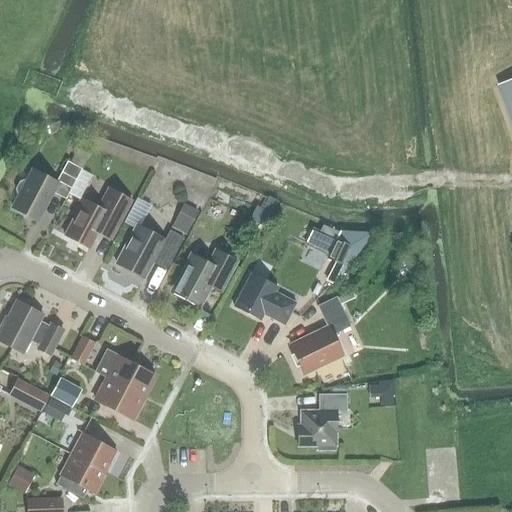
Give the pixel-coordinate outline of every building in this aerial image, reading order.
[(511,79),(498,85),(511,122),(511,79)] [(19,196),(12,209),(36,221),(51,192),(64,199),(80,169),(81,170),(82,170),(89,155),(78,149),(70,164),(66,162),(55,182),(32,170),(26,182),(24,181),(18,182),(15,189),(16,194),(19,196)] [(74,215),(64,235),(88,249),(97,233),(110,240),(131,201),(107,189),(97,208),(80,199),(72,214),(74,215)] [(261,195),(249,220),(262,226),(274,202),(261,195)] [(170,228),(184,235),(196,210),(182,203),(170,228)] [(135,226),(115,263),(144,278),(152,263),(166,270),(182,238),(169,231),(163,241),(135,226)] [(349,246),(335,240),(339,233),(322,226),(319,232),(311,228),(304,244),(327,255),(326,258),(351,270),(364,241),(353,236),(349,246)] [(192,255),(172,293),(196,307),(208,285),(220,292),(236,262),(214,250),(207,263),(192,255)] [(263,315),(284,326),(296,303),(275,293),(277,288),(250,274),(233,306),(260,320),(263,315)] [(340,355),(330,335),(348,326),(335,298),(317,306),(328,329),(290,347),(303,373),(340,355)] [(2,322),(0,325),(0,342),(22,353),(28,341),(38,346),(37,349),(49,355),(62,331),(50,324),(48,327),(39,321),(42,315),(15,301),(4,323),(2,322)] [(70,359),(81,365),(92,343),(81,337),(70,359)] [(143,398),(155,376),(105,350),(94,372),(105,378),(143,398)] [(54,362),(48,372),(55,376),(61,365),(54,362)] [(50,396),(71,408),(81,390),(60,378),(50,396)] [(94,400),(132,420),(143,398),(105,378),(94,400)] [(369,399),(379,398),(380,409),(393,408),(392,397),(394,397),(393,380),(378,382),(379,386),(368,387),(369,399)] [(16,381),(10,394),(40,410),(46,397),(16,381)] [(329,395),(346,395),(346,385),(329,389),(329,395)] [(300,440),(297,440),(297,447),(316,447),(316,451),(335,451),(335,411),(346,411),(346,395),(329,395),(318,395),(318,411),(300,411),(300,440)] [(42,413),(60,422),(64,413),(67,415),(70,409),(49,398),(42,413)] [(82,433),(71,455),(104,472),(115,451),(82,433)] [(104,472),(71,455),(55,485),(81,499),(86,490),(93,493),(104,472)] [(7,485),(24,494),(34,476),(17,466),(7,485)] [(61,511),(60,497),(25,499),(25,511),(61,511)]
